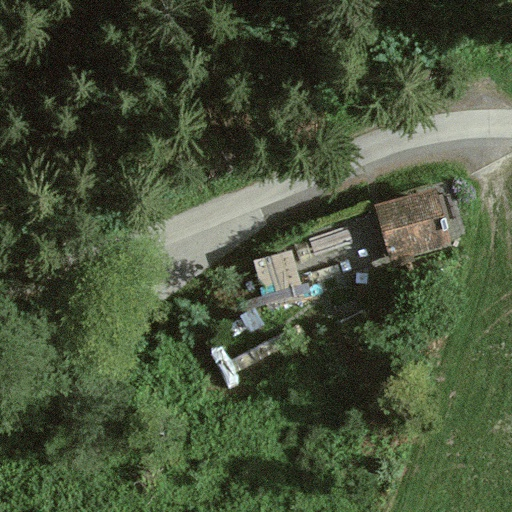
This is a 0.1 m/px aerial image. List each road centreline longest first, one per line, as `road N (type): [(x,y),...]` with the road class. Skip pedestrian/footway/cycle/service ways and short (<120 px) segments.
road 1 (track): [(180,222),(441,130),(511,122)]
road 2 (track): [(180,222),(158,287),(0,414)]
road 3 (track): [(0,279),(180,222)]
